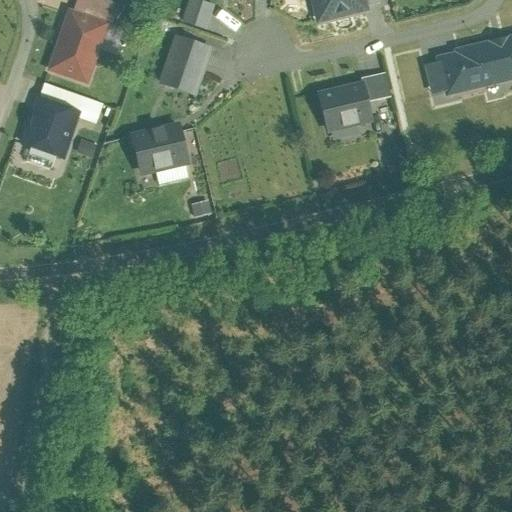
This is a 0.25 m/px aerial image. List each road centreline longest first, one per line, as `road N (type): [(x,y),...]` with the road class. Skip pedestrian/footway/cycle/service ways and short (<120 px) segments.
road 1 (tertiary): [(511,172),(182,254),(0,276)]
road 2 (track): [(81,266),(30,511)]
